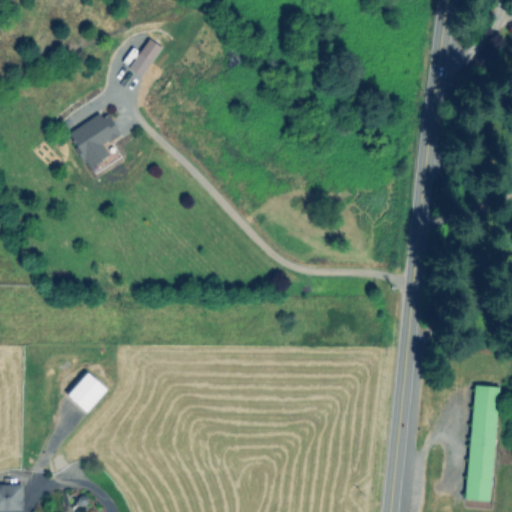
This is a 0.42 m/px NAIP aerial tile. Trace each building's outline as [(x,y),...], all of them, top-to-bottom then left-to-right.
[(127,67),(140,75),(160,46),(147,37),(127,67)] [(117,135),(104,110),(66,130),(85,167),(107,155),(101,143),(117,135)] [(64,393),(83,411),(104,389),(85,371),(64,393)] [(495,385),(470,384),(463,498),(488,499),(495,385)] [(20,483),(0,483),(0,509),(20,509),(20,483)]
